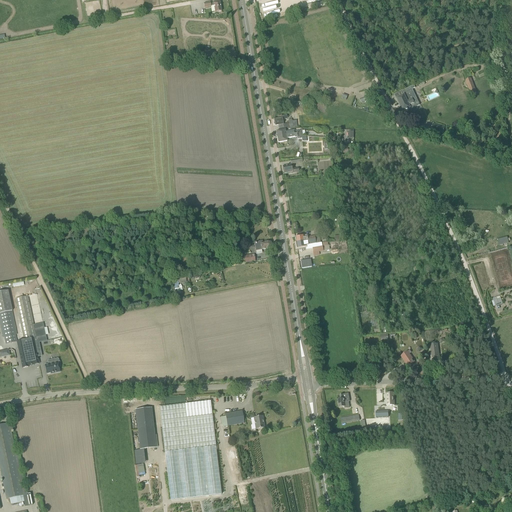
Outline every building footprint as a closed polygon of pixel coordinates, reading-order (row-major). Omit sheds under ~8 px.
[(219,1),(214,2),(213,2),(213,3),(210,3),(204,4),(205,8),(211,7),(214,6),(215,13),(221,12),(219,1)] [(465,80),(471,95),(477,93),(471,78),(465,80)] [(399,92),(395,94),(397,98),(403,112),(407,110),(410,108),(410,109),(419,105),(412,89),(415,88),(414,85),(402,91),(399,92)] [(374,103),(372,99),(371,95),(360,100),(361,103),(364,102),(368,100),(370,104),(374,103)] [(282,120),(287,119),(286,115),(278,117),(278,118),(273,119),(273,120),(274,119),(275,121),(274,121),(274,122),(275,126),(278,125),(279,128),(284,129),(297,128),(296,120),(292,121),(292,119),(288,120),(289,124),(283,124),(282,120)] [(438,125),(436,132),(443,134),(445,127),(438,125)] [(294,134),(277,137),(278,143),(283,142),(287,141),(287,139),(295,137),(298,137),(298,139),(301,139),(302,141),(307,142),(306,136),(303,136),(301,136),(301,133),(294,134)] [(291,165),(287,166),(283,167),(284,173),(288,172),(288,174),(293,173),(299,172),(298,168),(292,169),(291,165)] [(319,235),(314,236),(304,238),(304,236),(300,236),(295,237),(296,243),(303,241),(303,242),(314,241),(314,243),(315,243),(316,244),(321,243),(319,235)] [(508,243),(507,237),(498,239),(499,245),(508,243)] [(262,241),(257,242),(254,242),(256,254),(262,253),(261,250),(270,248),(270,246),(271,246),(270,242),(262,243),(262,241)] [(310,260),(300,261),(302,269),(312,267),(310,260)] [(34,331),(27,296),(15,299),(24,341),(36,338),(45,336),(44,328),(34,331)] [(500,296),(496,298),(496,297),(493,299),(494,301),(492,301),(494,306),(495,306),(497,309),(500,308),(499,306),(503,304),(500,296)] [(17,335),(12,311),(11,306),(0,308),(0,326),(2,338),(4,338),(5,344),(17,342),(15,335),(17,335)] [(39,363),(36,351),(41,350),(39,344),(35,345),(35,343),(34,343),(18,347),(22,366),(22,368),(29,367),(28,365),(39,363)] [(439,357),(437,344),(430,345),(432,358),(439,357)] [(414,362),(412,358),(409,354),(411,353),(410,350),(408,352),(405,354),(401,356),(404,362),(406,361),(409,366),(414,362)] [(60,372),(59,367),(60,367),(59,362),(54,363),(53,360),(48,361),(48,364),(45,365),(46,374),(51,373),(51,374),(60,372)] [(337,400),(339,408),(344,407),(344,409),(349,408),(348,402),(344,403),(344,399),(343,395),(339,395),(340,400),(337,400)] [(185,404),(159,407),(160,412),(164,453),(170,502),(221,496),(216,447),(211,406),(210,401),(185,404)] [(151,408),(135,410),(136,415),(138,430),(140,450),(156,448),(154,428),(152,413),(151,408)] [(244,424),(243,416),(242,411),(225,414),(226,419),(227,426),(244,424)] [(360,421),(359,415),(341,418),(341,424),(360,421)] [(262,416),(256,417),(253,418),(255,430),(264,428),(262,416)] [(25,494),(13,439),(12,435),(10,436),(9,431),(13,430),(12,423),(8,424),(0,425),(0,468),(3,484),(7,499),(22,496),(25,507),(33,505),(30,493),(25,494)]
